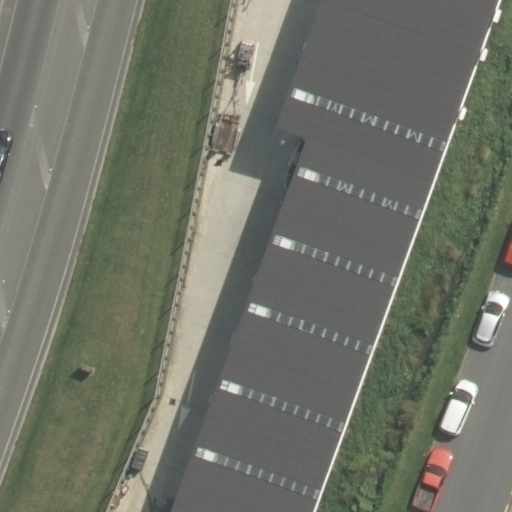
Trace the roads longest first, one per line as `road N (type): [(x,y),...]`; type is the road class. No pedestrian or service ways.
road 1 (secondary): [(0,273),(67,0)]
road 2 (unclassified): [(467,511),(511,387)]
